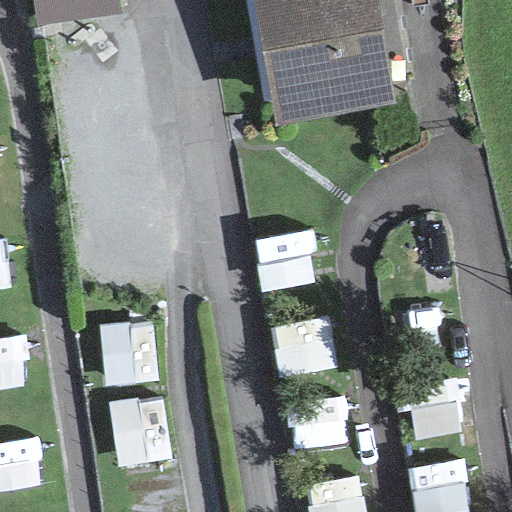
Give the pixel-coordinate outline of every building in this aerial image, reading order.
[(124,10),(122,0),(33,0),(36,22),(124,10)] [(385,92),(368,0),(253,0),(273,111),(385,92)] [(259,243),(268,295),(321,286),(313,235),(259,243)] [(11,246),(0,246),(0,296),(13,296),(11,246)] [(447,312),(409,311),(405,440),(463,441),(465,384),(445,384),(447,312)] [(275,331),(282,380),(340,372),(333,323),(275,331)] [(164,385),(154,324),(100,332),(110,394),(164,385)] [(0,343),(0,394),(33,391),(27,341),(0,343)] [(122,473),(175,466),(166,401),(113,408),(122,473)] [(366,511),(365,477),(359,477),(356,414),(305,417),(309,511),(366,511)] [(0,448),(0,496),(49,489),(41,441),(0,448)] [(417,511),(473,511),(470,467),(414,470),(417,511)]
